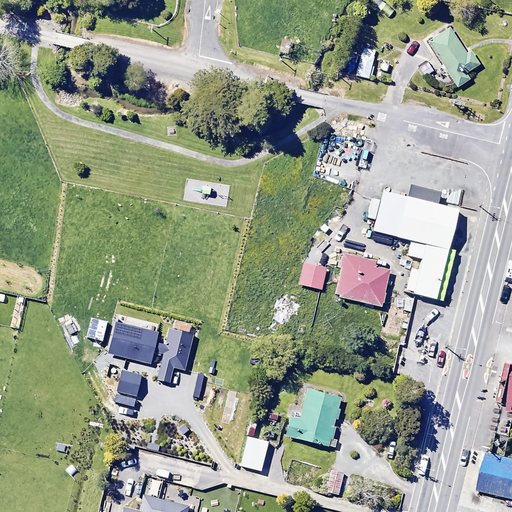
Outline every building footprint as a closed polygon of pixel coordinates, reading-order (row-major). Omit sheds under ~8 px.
[(466,52),(449,26),(427,40),(456,86),(469,78),(466,71),(479,63),(470,49),(466,52)] [(361,53),(356,74),(369,77),(374,56),(361,53)] [(436,69),(430,60),(420,67),(425,76),(436,69)] [(458,210),(384,190),(373,229),(426,244),(448,250),(458,210)] [(434,298),(448,250),(426,244),(415,292),(434,298)] [(341,267),(335,293),(339,294),(339,297),(382,307),(391,269),(376,266),(377,260),(343,253),(341,259),(339,259),(337,266),(341,267)] [(304,262),(299,283),(321,289),(326,268),(304,262)] [(300,305),(279,301),(276,317),(282,318),(283,312),(298,315),(300,305)] [(91,317),(87,337),(103,341),(108,321),(91,317)] [(116,322),(108,353),(151,363),(159,333),(116,322)] [(164,354),(157,380),(170,383),(174,368),(185,371),(193,334),(169,328),(166,345),(159,343),(157,352),(164,354)] [(398,369),(402,349),(391,347),(387,367),(398,369)] [(122,371),(117,392),(137,396),(142,375),(122,371)] [(343,397),(308,388),(299,419),(290,416),(285,435),(329,447),(343,397)] [(247,436),(240,465),(260,470),(268,441),(247,436)] [(511,457),(487,451),(477,488),(511,497),(511,457)] [(326,492),(339,495),(344,473),(331,470),(326,492)] [(140,509),(123,505),(121,511),(186,511),(188,506),(144,496),(140,509)]
